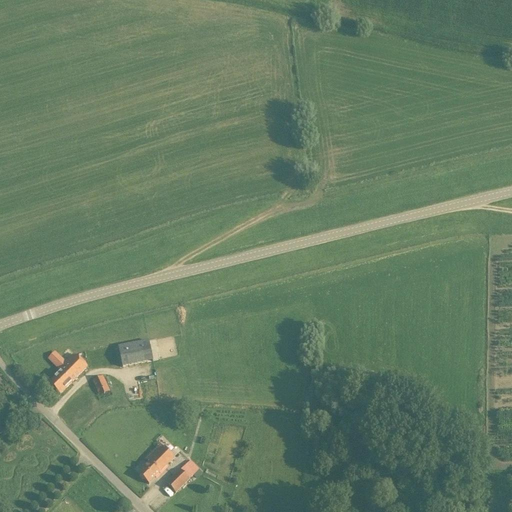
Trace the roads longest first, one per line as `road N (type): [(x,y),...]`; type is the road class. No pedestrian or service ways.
road 1 (tertiary): [(0,326),(511,193)]
road 2 (unclassified): [(147,511),(0,363)]
